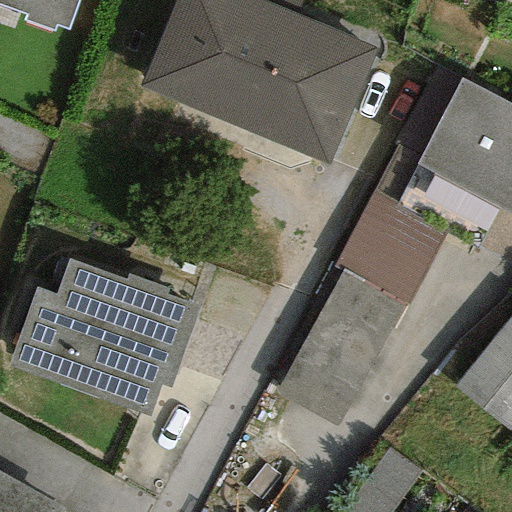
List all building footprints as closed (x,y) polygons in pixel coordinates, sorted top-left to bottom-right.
[(76,0),(0,0),(0,5),(24,14),(22,20),(52,31),(54,25),(65,29),(76,0)] [(374,50),(254,0),(174,0),(138,87),(326,165),(374,50)] [(511,107),(459,78),(414,163),(511,218),(511,107)] [(373,190),(332,266),(408,307),(446,233),(373,190)] [(124,280),(66,258),(53,294),(35,287),(6,365),(148,418),(160,386),(168,389),(199,306),(165,294),(167,289),(127,274),(124,280)] [(405,310),(340,275),(273,396),(338,431),(405,310)] [(510,421),(511,419),(511,304),(454,374),(510,421)] [(394,444),(337,511),(378,511),(418,464),(394,444)] [(60,511),(63,507),(0,472),(0,511),(60,511)]
